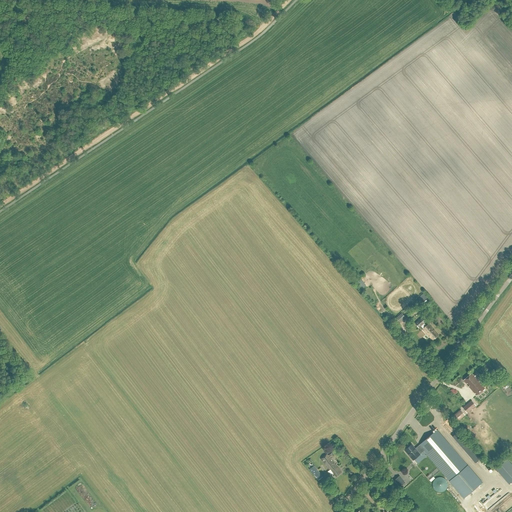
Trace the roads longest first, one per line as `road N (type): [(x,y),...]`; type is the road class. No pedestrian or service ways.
road 1 (track): [(0,205),(252,36),(289,0)]
road 2 (unclassified): [(339,511),(511,275)]
road 3 (track): [(96,12),(264,26)]
